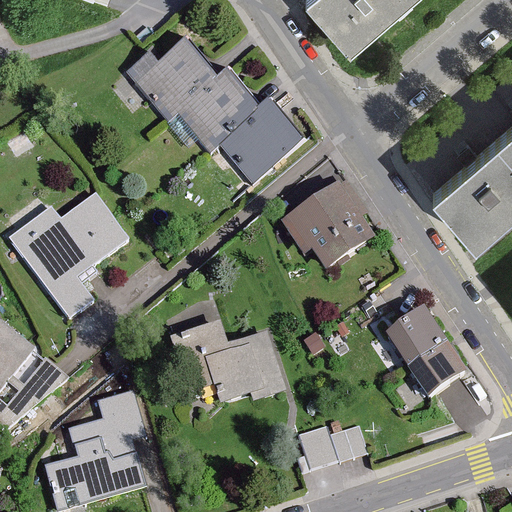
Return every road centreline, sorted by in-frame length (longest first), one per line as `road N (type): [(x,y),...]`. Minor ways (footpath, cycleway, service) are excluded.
road 1 (residential): [(351,131),(511,380)]
road 2 (residential): [(351,131),(509,0)]
road 3 (residential): [(337,511),(511,453)]
road 4 (residential): [(260,0),(351,131)]
